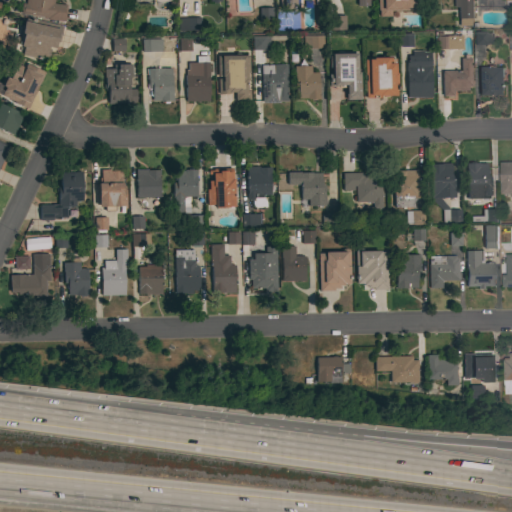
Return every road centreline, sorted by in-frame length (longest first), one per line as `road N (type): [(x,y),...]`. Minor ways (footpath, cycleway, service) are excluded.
road 1 (motorway): [(511,480),(0,414)]
road 2 (motorway): [(511,446),(266,431),(0,401)]
road 3 (residential): [(511,321),(0,333)]
road 4 (residential): [(511,127),(369,141),(52,135)]
road 5 (motorway): [(511,471),(224,442)]
road 6 (residential): [(0,241),(52,135),(100,0)]
road 7 (motorway): [(0,482),(178,498)]
road 8 (motorway): [(178,498),(310,511)]
